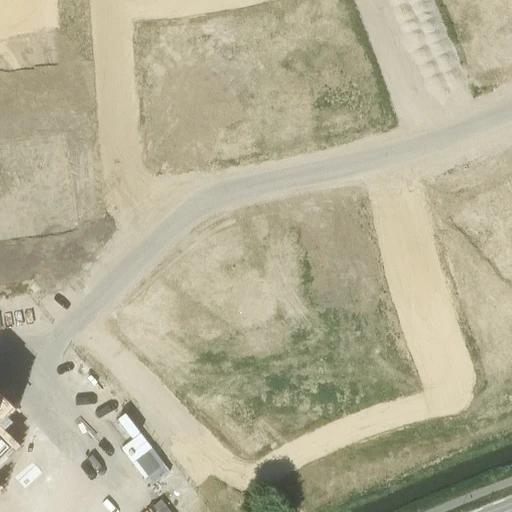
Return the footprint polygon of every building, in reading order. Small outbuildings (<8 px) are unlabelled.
[(0,0),(0,67),(60,64),(55,0),(0,0)] [(506,3),(496,8),(501,15),(510,11),(506,3)] [(481,15),(471,19),(475,27),(484,23),(481,15)] [(471,19),(462,23),(465,31),(475,27),(471,19)] [(166,66),(195,65),(195,51),(180,51),(179,28),(162,29),(162,25),(147,25),(147,30),(137,30),(138,55),(166,55),(166,66)] [(511,30),(501,37),(502,38),(511,56),(511,30)] [(511,56),(502,38),(483,46),(498,81),(511,74),(511,56)] [(483,45),(459,56),(476,93),(499,83),(498,81),(483,46),(483,45)] [(372,54),(362,58),(365,66),(375,63),(372,54)] [(344,63),(334,66),(336,74),(346,72),(344,63)] [(334,66),(324,69),(326,77),(336,74),(334,66)] [(301,74),(291,76),(293,85),(303,83),(301,74)] [(291,76),(281,79),(283,87),(293,85),(291,76)] [(260,82),(249,84),(251,93),(261,91),(260,82)] [(149,123),(185,121),(184,100),(200,98),(199,83),(169,85),(169,99),(148,100),(149,123)] [(381,83),(361,89),(371,124),(392,119),(381,83)] [(249,84),(239,86),(240,95),(251,93),(249,84)] [(361,87),(341,92),(352,131),(371,126),(371,124),(361,89),(361,87)] [(341,92),(318,98),(328,138),(352,131),(341,92)] [(318,98),(298,103),(299,106),(309,142),(309,144),(328,138),(318,98)] [(211,103),(200,105),(202,139),(212,137),(216,161),(241,156),(234,118),(234,116),(215,120),(211,103)] [(299,106),(278,110),(285,148),(309,142),(299,106)] [(278,110),(254,115),(261,153),(285,148),(278,110)] [(254,115),(234,118),(241,156),(261,153),(254,115)] [(185,121),(149,123),(151,147),(173,146),(174,159),(204,158),(203,143),(187,144),(185,121)] [(511,168),(444,196),(480,282),(493,276),(511,323),(511,168)] [(333,239),(339,267),(353,265),(349,250),(375,244),(371,230),(376,229),(372,213),(369,214),(366,203),(339,208),(345,236),(333,239)] [(339,267),(333,239),(323,241),(319,217),(293,222),(300,259),(323,255),(326,270),(339,267)] [(300,259),(293,222),(270,226),(274,251),(260,253),(267,281),(282,277),(278,263),(300,259)] [(200,257),(225,283),(241,268),(251,278),(262,268),(240,247),(232,256),(215,241),(200,257)] [(225,283),(200,257),(182,275),(200,291),(190,300),(210,321),(220,310),(209,300),(225,283)] [(0,445),(9,436),(0,426),(0,398),(2,396),(0,393),(0,445)]
